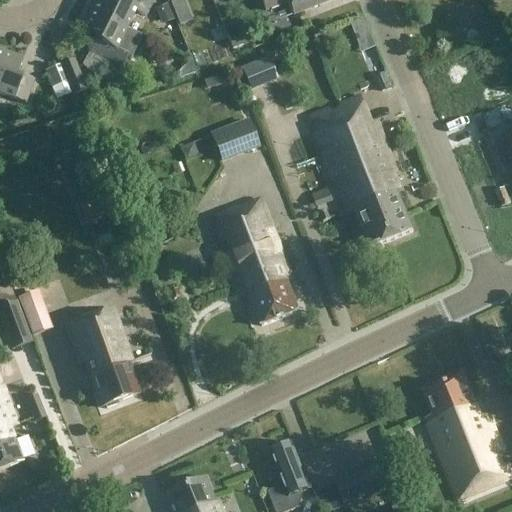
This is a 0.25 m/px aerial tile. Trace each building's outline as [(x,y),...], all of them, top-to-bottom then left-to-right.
[(106,0),(95,0),(89,13),(126,31),(127,29),(134,13),(144,18),(153,0),(152,0),(112,0),(111,2),(106,0)] [(287,3),(292,16),(333,0),(259,0),(265,12),(287,3)] [(126,31),(89,13),(81,30),(94,37),(86,53),(120,70),(124,62),(126,63),(139,37),(137,36),(138,35),(127,29),(126,31)] [(4,54),(0,65),(0,96),(24,105),(33,81),(17,75),(22,61),(4,54)] [(86,93),(74,61),(60,67),(72,98),(86,93)] [(58,68),(45,73),(52,90),(65,85),(58,68)] [(262,94),(286,80),(280,70),(256,84),(262,94)] [(360,99),(340,107),(370,183),(365,185),(372,203),(373,203),(389,243),(413,233),(397,193),(403,191),(377,124),(371,126),(360,99)] [(370,183),(340,107),(308,119),(346,215),(354,212),(369,251),(389,243),(373,203),(372,203),(365,185),(370,183)] [(473,117),(477,130),(496,125),(493,112),(473,117)] [(209,136),(220,165),(259,150),(247,121),(209,136)] [(511,128),(490,137),(511,191),(511,128)] [(503,190),(495,193),(501,209),(510,205),(503,190)] [(89,203),(94,225),(114,220),(109,199),(89,203)] [(244,280),(263,328),(299,314),(286,282),(293,279),(261,201),(212,220),(222,244),(228,242),(233,253),(226,256),(237,283),(244,280)] [(15,304),(0,309),(0,321),(4,331),(23,324),(15,304)] [(125,366),(132,363),(113,311),(65,329),(80,368),(87,365),(103,410),(137,397),(125,366)] [(41,320),(26,325),(30,336),(45,331),(41,320)] [(425,421),(459,503),(511,480),(511,474),(509,467),(502,468),(497,456),(503,452),(489,418),(481,419),(464,378),(423,395),(432,418),(425,421)] [(0,429),(16,422),(0,382),(0,429)] [(0,471),(24,462),(10,428),(17,425),(16,422),(0,429),(0,471)] [(275,466),(267,469),(275,490),(267,494),(274,511),(293,511),(300,509),(298,504),(301,497),(300,495),(312,490),(306,475),(304,475),(292,445),(289,447),(287,445),(278,448),(277,451),(270,454),(275,466)] [(335,486),(344,509),(391,490),(382,468),(335,486)] [(176,511),(221,511),(219,504),(217,505),(206,479),(169,494),(176,511)]
